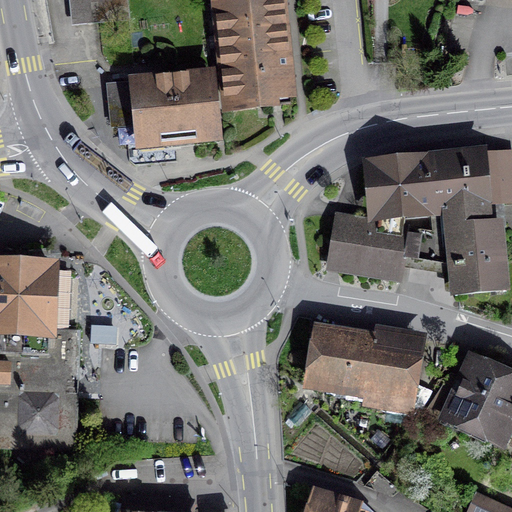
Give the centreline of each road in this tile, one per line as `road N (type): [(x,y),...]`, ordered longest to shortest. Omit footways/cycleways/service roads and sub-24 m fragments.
road 1 (secondary): [(252,216),(304,161),(344,134),(382,121),(511,106)]
road 2 (residential): [(270,282),(398,310),(511,347)]
road 3 (primary): [(227,317),(253,422),(259,511)]
road 4 (primary): [(167,233),(94,187),(52,139)]
road 5 (primary): [(52,139),(36,109),(10,0)]
road 6 (primary): [(167,233),(165,286),(191,312),(227,317)]
